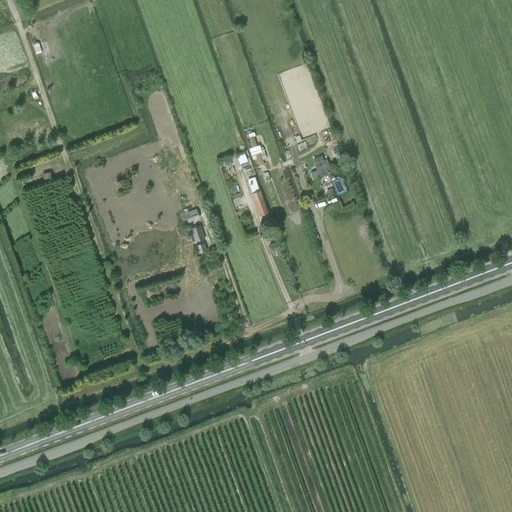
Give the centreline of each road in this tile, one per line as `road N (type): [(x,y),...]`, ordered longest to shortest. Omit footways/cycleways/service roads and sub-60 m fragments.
road 1 (primary): [(0,456),(511,263)]
road 2 (unclassified): [(0,472),(511,280)]
